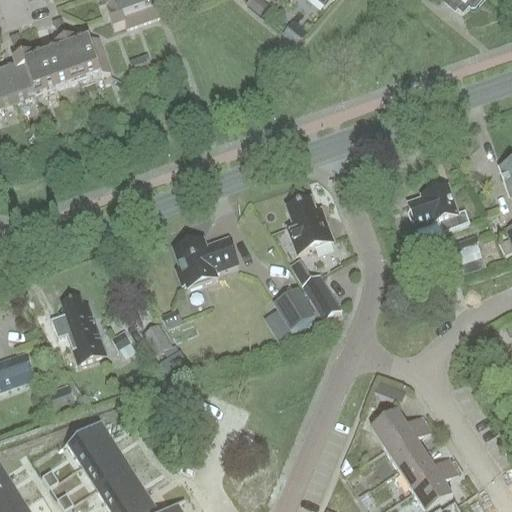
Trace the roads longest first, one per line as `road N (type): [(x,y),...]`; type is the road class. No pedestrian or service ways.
road 1 (tertiary): [(0,269),(332,146)]
road 2 (unclassified): [(353,348),(369,301),(371,257),(332,146)]
road 3 (tertiary): [(332,146),(511,81)]
road 4 (unclassified): [(281,511),(353,348)]
road 5 (residential): [(511,499),(422,375)]
road 6 (residential): [(422,375),(462,322),(511,297)]
